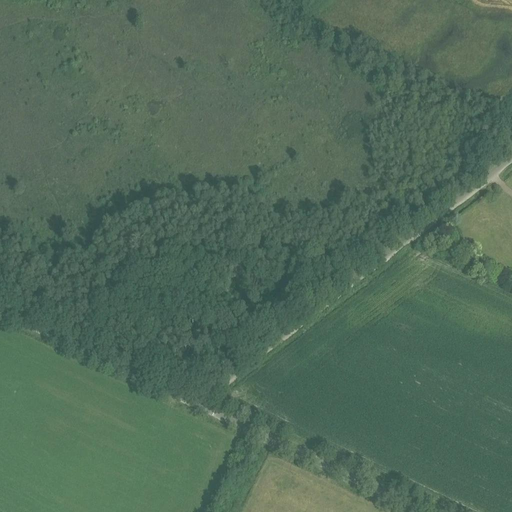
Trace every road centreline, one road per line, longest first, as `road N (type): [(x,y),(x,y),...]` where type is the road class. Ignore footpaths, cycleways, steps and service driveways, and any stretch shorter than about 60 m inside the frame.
road 1 (unclassified): [(202,404),(511,160)]
road 2 (unclassified): [(423,511),(202,404)]
road 3 (unclassified): [(202,404),(0,308)]
